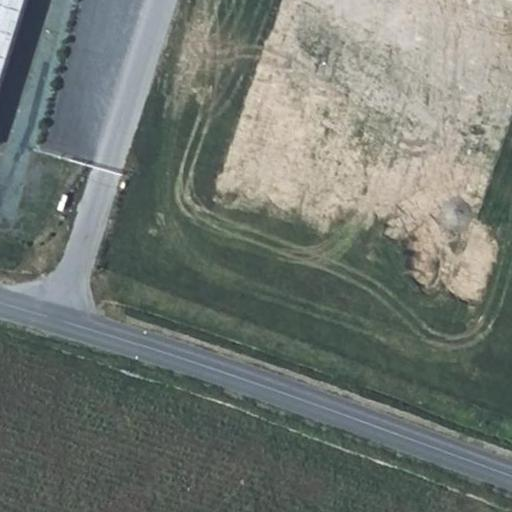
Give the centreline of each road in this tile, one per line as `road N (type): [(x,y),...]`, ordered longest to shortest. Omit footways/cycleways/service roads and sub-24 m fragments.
road 1 (secondary): [(54,317),(511,473)]
road 2 (unclassified): [(54,317),(160,0)]
